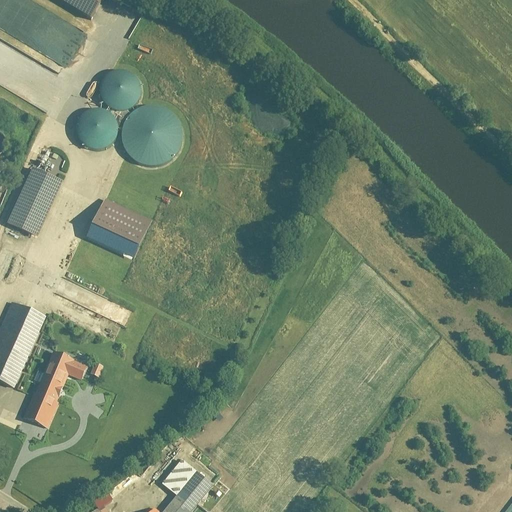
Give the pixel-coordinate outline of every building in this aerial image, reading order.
[(95,88),(93,97),(95,106),(103,115),(120,118),(128,114),(133,108),(136,95),(131,83),(118,76),(107,77),(100,81),(95,88)] [(74,127),(72,136),(74,145),(82,154),(99,157),(107,152),(112,147),(115,133),(110,122),(97,114),(86,116),(79,120),(74,127)] [(122,134),(122,152),(134,167),(147,171),(162,169),(174,159),(179,146),(177,133),(169,120),(156,114),(139,115),(127,123),(122,134)] [(28,171),(3,226),(34,241),(60,186),(28,171)] [(102,202),(84,242),(129,263),(148,224),(102,202)] [(0,327),(0,388),(11,393),(44,322),(10,306),(0,327)] [(106,354),(101,364),(108,367),(113,358),(106,354)] [(79,385),(85,371),(50,357),(24,423),(45,431),(65,380),(79,385)] [(89,379),(97,382),(101,372),(94,369),(89,379)] [(191,511),(209,489),(177,464),(158,488),(173,499),(163,511),(191,511)]
